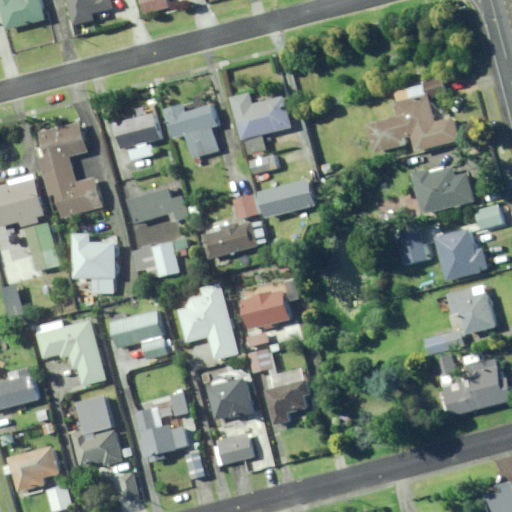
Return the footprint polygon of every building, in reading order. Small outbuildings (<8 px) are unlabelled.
[(53,21),(48,0),(6,0),(14,30),(51,21),(53,21)] [(146,0),(150,14),(175,7),(172,0),(146,0)] [(448,70),(447,66),(442,44),(399,55),(396,56),(394,56),(391,57),(387,58),(384,59),(383,59),(382,60),(385,71),(383,72),(381,72),(385,89),(449,72),(448,70)] [(455,92),(452,82),(450,75),(430,80),(434,93),(432,93),(430,83),(402,91),(404,100),(402,101),(406,114),(375,122),(382,152),(415,143),(414,136),(420,135),(424,150),(468,138),(462,116),(453,118),(444,121),(438,101),(437,97),(455,92)] [(290,94),(289,95),(287,95),(261,102),(258,91),(237,96),(248,138),(249,138),(253,153),(272,148),(268,133),(298,126),(290,94)] [(219,103),(217,104),(205,107),(204,100),(199,102),(194,103),(191,104),(191,103),(171,109),(173,118),(175,118),(180,137),(191,133),(199,164),(205,162),(204,155),(224,150),(217,125),(225,123),(219,103)] [(381,104),(363,108),(365,118),(383,113),(381,104)] [(158,153),(155,143),(153,144),(152,141),(167,137),(160,112),(121,123),(128,148),(142,144),(143,147),(134,149),(137,159),(147,156),(158,153)] [(50,177),(79,169),(75,155),(94,150),(86,121),(79,122),(45,131),(51,155),(44,157),(50,177)] [(276,154),(256,160),(259,172),(280,167),(276,154)] [(326,164),(328,173),(336,171),(334,162),(326,164)] [(483,194),(478,179),(476,171),(466,174),(464,164),(456,166),(441,170),(440,167),(433,169),(422,172),(425,182),(433,213),(484,199),(483,194)] [(79,169),(50,177),(54,194),(61,192),(67,216),(108,205),(100,176),(82,181),(79,169)] [(45,215),(52,213),(41,172),(40,172),(16,179),(17,183),(0,187),(0,207),(5,227),(27,220),(29,226),(46,221),(45,215)] [(328,179),(333,204),(339,202),(333,178),(328,179)] [(330,204),(324,179),(264,193),(270,218),(330,204)] [(183,187),(185,186),(183,182),(179,181),(176,184),(177,186),(177,188),(182,189),(183,187)] [(189,195),(186,196),(179,198),(176,187),(166,190),(147,195),(135,199),(142,222),(175,213),(179,211),(182,219),(195,216),(189,195)] [(244,218),(264,213),(259,193),(257,194),(239,199),(244,218)] [(487,228),(510,222),(505,204),(482,210),(485,221),(487,228)] [(400,221),(414,218),(410,205),(397,209),(400,221)] [(231,228),(211,233),(210,234),(216,258),(265,245),(265,243),(272,241),(266,220),(259,222),(259,221),(247,224),(247,221),(230,225),(231,228)] [(430,236),(440,233),(439,228),(441,228),(439,220),(427,223),(430,236)] [(30,228),(41,271),(65,264),(54,222),(30,228)] [(403,231),(408,247),(419,243),(414,227),(403,231)] [(484,249),(480,233),(478,227),(443,236),(455,280),(489,271),(488,269),(495,267),(490,247),(484,249)] [(97,233),(90,233),(81,233),(80,277),(97,277),(98,277),(98,292),(100,292),(100,299),(100,300),(107,300),(107,292),(118,292),(118,277),(122,276),(122,241),(115,241),(115,240),(104,240),(104,236),(101,236),(101,237),(97,237),(97,233)] [(146,248),(150,269),(162,266),(164,275),(183,271),(179,250),(194,247),(192,237),(181,239),(179,240),(179,242),(146,248)] [(208,269),(200,271),(202,277),(210,275),(208,269)] [(240,354),(241,359),(250,357),(248,352),(244,353),(225,282),(205,287),(207,295),(196,297),(192,305),(192,307),(183,309),(185,319),(191,341),(213,335),(220,359),(240,354)] [(503,325),(494,291),(491,282),(454,293),(459,312),(459,314),(467,312),(473,334),(503,325)] [(294,320),(287,291),(246,302),(254,331),(294,320)] [(179,301),(183,307),(189,303),(185,298),(179,301)] [(147,341),(170,335),(163,309),(132,317),(131,313),(120,316),(121,320),(116,322),(120,337),(123,348),(136,344),(143,342),(147,341)] [(83,366),(88,385),(112,378),(96,319),(43,333),(49,358),(66,353),(67,357),(72,356),(75,355),(77,365),(78,368),(83,366)] [(467,346),(470,345),(465,329),(435,337),(431,338),(435,355),(467,346)] [(148,343),(151,355),(152,359),(172,354),(173,359),(179,358),(177,351),(174,352),(170,337),(148,343)] [(277,367),(273,353),(272,348),(252,354),(254,360),(258,372),(277,367)] [(460,372),(456,356),(455,353),(435,358),(436,359),(427,362),(430,372),(436,370),(438,378),(446,376),(449,386),(450,385),(450,386),(451,387),(457,413),(458,416),(511,401),(511,377),(511,378),(506,365),(505,365),(503,358),(487,362),(477,365),(479,372),(477,372),(479,378),(473,380),(458,384),(455,374),(460,372)] [(46,399),(39,374),(37,374),(35,367),(16,372),(16,375),(18,380),(9,382),(0,384),(0,410),(15,407),(46,399)] [(309,395),(315,393),(311,378),(309,379),(305,367),(281,374),(276,375),(279,387),(270,390),(279,425),(295,421),(293,412),(312,407),(309,395)] [(259,411),(249,376),(237,380),(235,374),(212,381),(213,386),(212,386),(214,396),(221,420),(236,415),(236,418),(259,411)] [(187,384),(179,378),(174,387),(182,392),(187,384)] [(176,397),(180,415),(194,411),(189,391),(175,394),(176,397)] [(111,465),(129,459),(121,429),(100,435),(99,431),(118,426),(110,395),(84,403),(90,425),(86,426),(87,430),(77,433),(87,467),(109,460),(111,465)] [(177,424),(173,425),(164,427),(159,407),(143,411),(150,439),(146,440),(151,457),(156,456),(157,461),(172,457),(171,452),(184,449),(183,447),(195,444),(190,426),(178,428),(177,424)] [(44,421),(53,418),(50,409),(41,411),(44,421)] [(49,434),(59,431),(57,423),(47,425),(49,434)] [(258,456),(255,443),(252,432),(240,435),(235,436),(223,440),(221,440),(222,445),(220,446),(218,446),(223,465),(226,464),(227,464),(244,460),(247,460),(253,458),(258,456)] [(51,477),(67,472),(59,445),(13,458),(15,465),(8,467),(11,474),(18,472),(18,473),(20,472),(25,491),(53,483),(51,477)] [(198,479),(209,476),(212,475),(205,451),(191,455),(197,476),(198,479)] [(131,501),(140,499),(145,498),(138,472),(124,476),(131,501)] [(58,511),(77,507),(79,506),(73,485),(70,486),(53,490),(58,511)] [(511,511),(511,490),(497,494),(500,506),(501,511),(511,511)]
